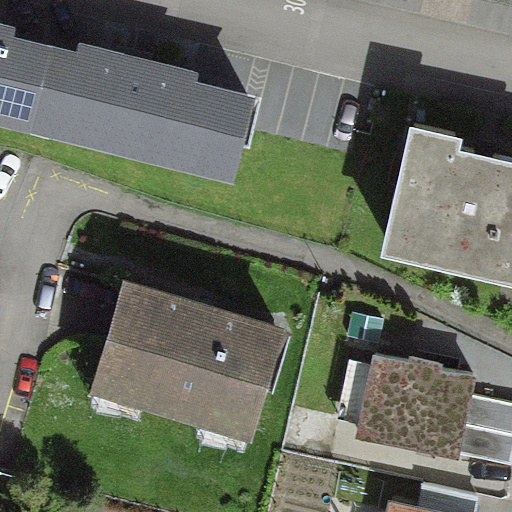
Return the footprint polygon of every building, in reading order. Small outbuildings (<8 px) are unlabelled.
[(0,105),(22,111),(38,47),(0,38),(0,34),(1,28),(0,27),(0,105)] [(38,47),(22,111),(50,118),(48,123),(155,149),(156,144),(185,151),(184,156),(223,166),(240,97),(184,83),(186,73),(78,47),(76,56),(38,47)] [(498,268),(511,271),(511,159),(489,154),(489,157),(469,153),(469,150),(447,145),(450,133),(411,124),(384,241),(426,251),(429,239),(500,256),(498,268)] [(189,305),(120,284),(93,376),(244,422),(272,330),(203,309),(204,308),(189,304),(189,305)] [(406,361),(370,353),(354,432),(507,463),(511,437),(511,403),(464,394),(468,374),(433,367),(434,360),(407,354),(406,361)]
